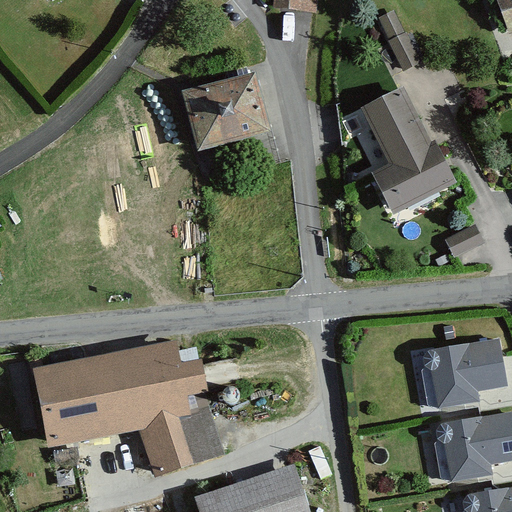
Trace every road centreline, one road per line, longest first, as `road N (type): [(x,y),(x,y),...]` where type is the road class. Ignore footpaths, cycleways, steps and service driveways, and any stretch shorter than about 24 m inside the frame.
road 1 (residential): [(244,0),(287,62),(298,103),(321,310)]
road 2 (unclassified): [(321,310),(0,337)]
road 3 (residential): [(171,0),(96,93),(0,169)]
road 4 (residential): [(321,310),(356,511)]
road 5 (unclassified): [(511,291),(321,310)]
